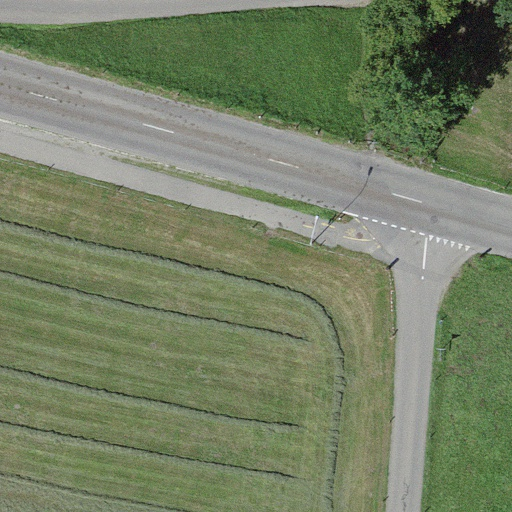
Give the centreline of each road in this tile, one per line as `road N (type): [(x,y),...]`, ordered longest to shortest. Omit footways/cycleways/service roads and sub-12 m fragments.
road 1 (secondary): [(437,208),(0,85)]
road 2 (residential): [(437,208),(404,511)]
road 3 (residential): [(25,0),(178,0)]
